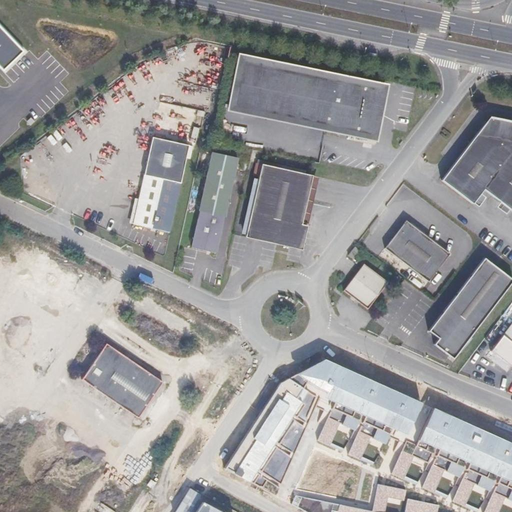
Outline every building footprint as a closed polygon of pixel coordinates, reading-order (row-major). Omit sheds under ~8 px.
[(0,66),(4,71),(26,52),(0,26),(0,66)] [(370,79),(335,71),(238,51),(225,110),(294,124),(387,143),(399,84),(370,79)] [(511,121),(492,117),(489,121),(511,126),(511,121)] [(511,126),(489,121),(487,124),(485,137),(478,136),(442,181),(472,205),(474,203),(481,194),(485,189),(511,208),(511,126)] [(485,137),(487,124),(482,131),(478,136),(485,137)] [(133,224),(169,232),(188,144),(151,137),(133,224)] [(215,253),(237,157),(212,152),(191,247),(215,253)] [(302,219),(312,173),(257,161),(255,173),(262,174),(249,236),(303,247),(308,224),(301,222),(302,219)] [(318,174),(312,173),(302,219),(309,220),(318,174)] [(481,194),(474,203),(479,207),(486,198),(481,194)] [(387,248),(430,282),(451,253),(408,220),(387,248)] [(361,250),(356,246),(349,255),(355,259),(361,250)] [(511,277),(484,256),(429,329),(439,337),(434,343),(454,358),(511,281),(511,277)] [(390,283),(365,264),(345,291),(369,310),(390,283)] [(511,322),(491,350),(511,365),(511,364),(511,322)] [(138,418),(162,382),(105,343),(81,379),(138,418)] [(203,344),(198,351),(217,363),(221,356),(203,344)] [(53,449),(61,435),(49,428),(41,442),(53,449)]
